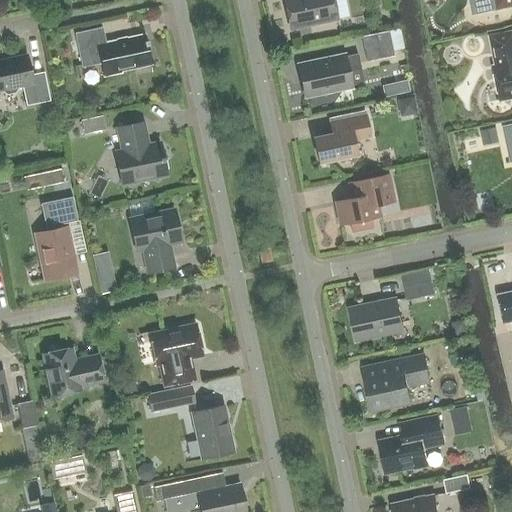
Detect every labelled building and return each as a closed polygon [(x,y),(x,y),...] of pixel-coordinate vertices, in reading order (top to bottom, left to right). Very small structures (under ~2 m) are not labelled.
[(336,19),(332,0),(283,0),(290,29),(336,19)] [(511,0),(475,0),(478,13),(511,5),(511,0)] [(102,28),(74,34),(81,68),(101,64),(104,77),(121,73),(120,71),(150,65),(144,35),(105,43),(102,28)] [(393,57),(391,47),(388,32),(361,37),(366,62),(393,57)] [(511,97),(511,32),(490,37),(496,66),(492,67),(499,100),(511,97)] [(351,88),(347,72),(360,69),(357,54),(344,57),(344,55),(298,65),(304,97),(351,88)] [(17,89),(17,87),(22,86),(26,106),(49,101),(43,73),(31,75),(27,56),(0,61),(0,90),(1,91),(1,92),(6,95),(14,94),(17,89)] [(364,111),(327,119),(331,134),(313,138),(318,163),(356,155),(353,142),(370,138),(364,111)] [(142,123),(117,128),(122,151),(115,153),(121,185),(166,175),(160,143),(147,146),(142,123)] [(502,129),(503,129),(510,163),(511,162),(511,125),(502,128),(502,129)] [(349,199),(335,202),(340,225),(350,223),(352,232),(371,228),(369,219),(379,217),(377,206),(392,202),(387,176),(352,183),(355,198),(349,199)] [(44,281),(76,274),(67,228),(61,229),(60,225),(77,222),(72,197),(40,204),(46,232),(35,235),(44,281)] [(181,242),(174,210),(129,220),(136,252),(143,250),(148,273),(173,268),(168,245),(181,242)] [(270,262),(268,249),(259,250),(262,263),(270,262)] [(114,251),(98,252),(101,292),(117,291),(114,251)] [(400,276),(405,300),(434,295),(428,270),(400,276)] [(511,292),(498,295),(504,323),(511,320),(511,292)] [(402,331),(395,299),(349,309),(356,341),(402,331)] [(163,387),(195,380),(190,359),(202,356),(195,324),(149,334),(156,366),(159,366),(163,387)] [(73,361),(71,349),(43,355),(52,396),(79,390),(79,386),(103,381),(97,356),(73,361)] [(429,382),(423,356),(362,369),(371,410),(410,402),(407,387),(429,382)] [(0,420),(11,418),(2,372),(0,372),(0,420)] [(194,404),(190,385),(146,395),(150,413),(194,404)] [(22,428),(37,425),(33,401),(17,404),(22,428)] [(201,459),(233,452),(223,406),(191,413),(201,459)] [(469,419),(466,407),(449,411),(452,423),(469,419)] [(424,448),(444,444),(438,416),(398,424),(401,438),(378,443),(384,472),(413,466),(416,468),(427,465),(424,448)] [(245,511),(239,484),(219,488),(216,474),(161,486),(164,500),(197,493),(200,510),(191,511),(245,511)] [(470,488),(467,475),(443,480),(446,493),(470,488)] [(136,511),(132,492),(113,496),(116,511),(136,511)] [(437,511),(434,496),(409,501),(410,503),(392,507),(392,511),(437,511)]
